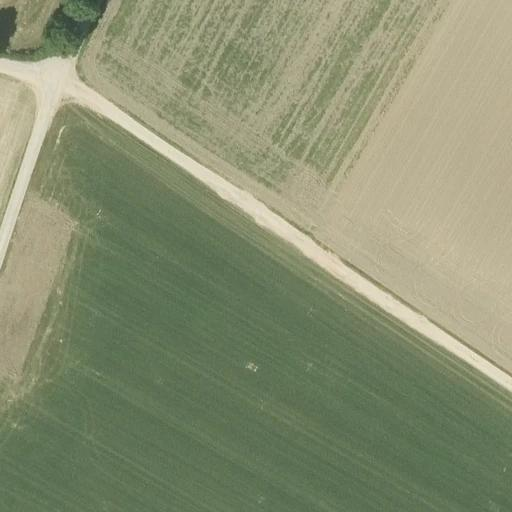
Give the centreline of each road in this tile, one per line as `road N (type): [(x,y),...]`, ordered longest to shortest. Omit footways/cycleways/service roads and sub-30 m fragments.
road 1 (track): [(511,391),(57,78),(0,64)]
road 2 (track): [(0,253),(57,78),(97,0)]
